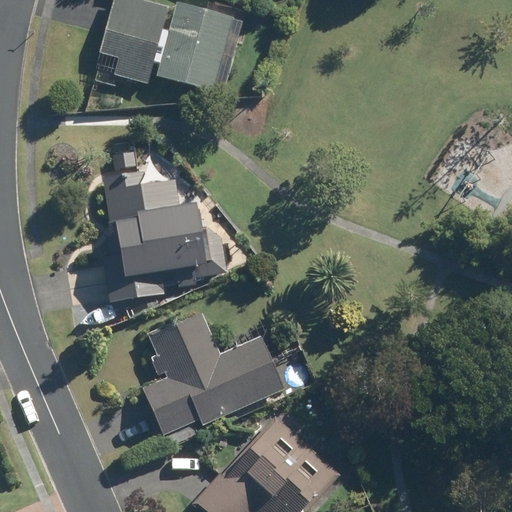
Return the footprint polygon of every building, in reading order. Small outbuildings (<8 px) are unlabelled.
[(163,12),(120,0),(110,0),(94,56),(115,62),(110,79),(130,85),(126,95),(141,99),(150,67),(154,68),(152,79),(208,94),(212,82),(223,85),(233,46),(222,43),(227,22),(172,6),(164,34),(157,33),(163,12)] [(132,152),(112,155),(114,168),(134,165),(132,152)] [(113,258),(97,261),(104,306),(159,298),(158,292),(172,289),(173,289),(172,285),(190,282),(222,277),(216,241),(205,233),(190,235),(186,210),(172,212),(168,185),(140,189),(138,175),(97,181),(104,226),(109,226),(113,258)] [(198,316),(144,339),(160,375),(162,381),(137,390),(157,438),(194,423),(196,427),(277,394),(255,340),(215,357),(198,316)] [(214,476),(187,507),(192,511),(304,511),(334,479),(270,421),(218,480),(214,476)] [(253,422),(242,421),(241,430),(252,432),(253,422)] [(191,426),(167,436),(173,451),(197,441),(191,426)]
